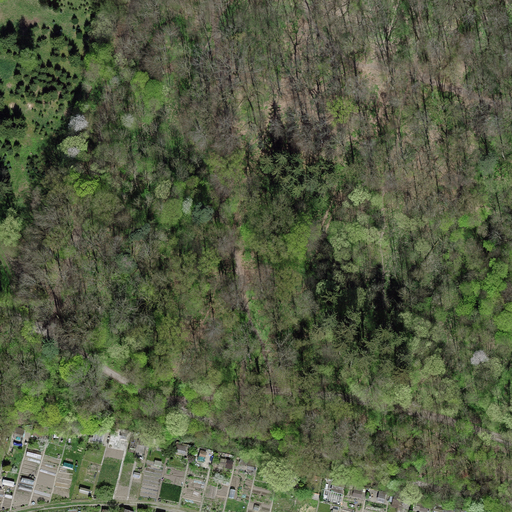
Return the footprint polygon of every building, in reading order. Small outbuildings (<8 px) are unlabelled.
[(92,440),(102,442),(105,431),(94,428),(92,440)] [(9,442),(23,446),(25,436),(11,433),(9,442)] [(136,458),(144,459),(147,440),(139,439),(136,458)] [(174,451),(185,454),(187,448),(176,445),(174,451)] [(198,459),(211,463),(214,453),(200,449),(198,459)] [(26,455),(41,458),(42,453),(28,450),(26,455)] [(214,466),(232,469),(234,460),(216,457),(214,466)] [(247,469),(254,471),(256,461),(241,458),(239,464),(248,466),(247,469)] [(325,500),(339,504),(344,485),(330,482),(325,500)] [(352,496),(361,498),(363,488),(355,486),(352,496)] [(79,492),(90,495),(91,489),(80,487),(79,492)] [(378,501),(384,502),(386,493),(380,491),(378,501)] [(414,510),(425,511),(427,511),(429,504),(416,501),(414,510)]
